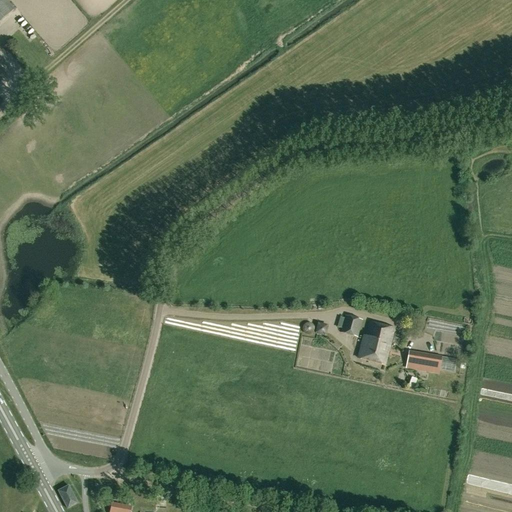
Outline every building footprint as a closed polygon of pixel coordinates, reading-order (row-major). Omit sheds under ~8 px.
[(0,0),(0,22),(15,9),(7,0),(0,0)] [(29,31),(35,27),(31,20),(25,23),(29,31)] [(358,338),(362,320),(345,316),(345,318),(340,317),(337,325),(338,325),(337,327),(342,328),(341,333),(358,338)] [(307,335),(308,335),(310,334),(311,334),(312,334),(312,333),(313,333),(313,332),(314,332),(314,331),(314,330),(315,330),(315,329),(315,328),(314,328),(314,327),(314,326),(314,325),(313,325),(313,324),(312,324),(312,323),(311,323),(310,323),(310,322),(309,322),(308,322),(307,322),(306,322),(305,323),(304,323),(303,323),(303,324),(302,325),(302,326),(302,327),(301,327),(301,328),(301,329),(301,330),(301,331),(302,331),(302,332),(303,333),(304,333),(304,334),(305,334),(306,334),(307,335)] [(385,366),(395,329),(370,322),(367,337),(364,336),(358,359),(385,366)] [(317,323),(315,334),(326,336),(328,325),(317,323)] [(183,345),(185,327),(169,325),(167,344),(183,345)] [(443,335),(442,344),(466,345),(466,336),(443,335)] [(457,360),(451,359),(408,351),(405,369),(439,374),(440,370),(454,372),(457,360)] [(68,509),(78,504),(69,486),(59,491),(68,509)] [(109,511),(130,511),(132,506),(111,502),(109,511)]
